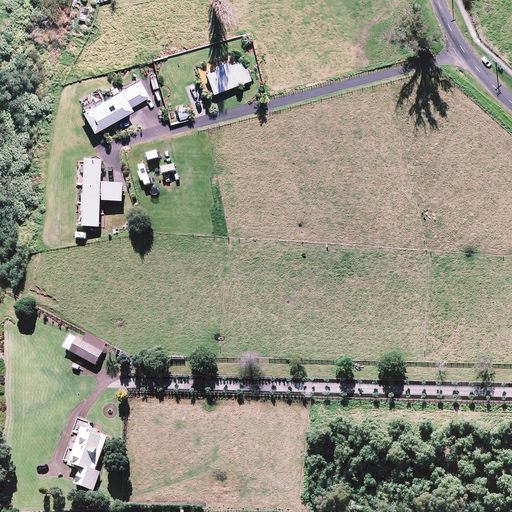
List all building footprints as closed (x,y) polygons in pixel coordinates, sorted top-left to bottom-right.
[(207,73),(214,93),(252,79),(245,59),(230,64),(229,61),(215,66),(216,70),(207,73)] [(122,90),(131,107),(150,96),(141,80),(122,90)] [(82,111),(94,132),(113,121),(114,122),(122,118),(121,116),(133,110),(131,107),(122,90),(121,89),(82,111)] [(104,163),(87,162),(86,197),(84,197),(83,215),(85,215),(84,230),(102,230),(104,163)] [(104,204),(124,205),(125,186),(105,185),(104,204)] [(76,353),(96,364),(104,351),(84,339),(76,353)] [(109,435),(83,426),(69,464),(80,468),(75,483),(95,490),(102,471),(97,469),(109,435)] [(50,470),(47,464),(36,469),(38,475),(50,470)]
